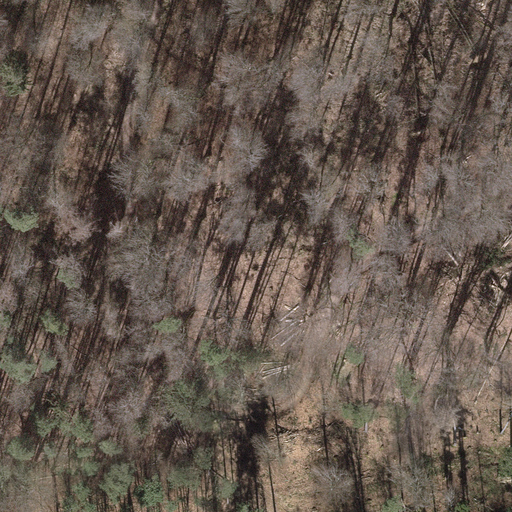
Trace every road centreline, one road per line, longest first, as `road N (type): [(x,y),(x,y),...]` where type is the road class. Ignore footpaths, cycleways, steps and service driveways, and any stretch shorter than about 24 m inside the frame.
road 1 (track): [(511,209),(469,207),(403,231),(336,287),(318,353),(289,393),(245,409),(172,407)]
road 2 (track): [(172,407),(118,189),(130,75),(154,0)]
road 3 (track): [(268,511),(172,407)]
